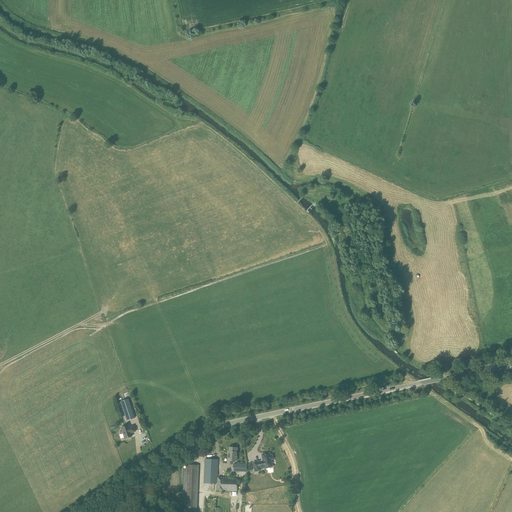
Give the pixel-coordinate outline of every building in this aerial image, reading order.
[(128,399),(123,400),(120,402),(127,421),(135,418),(128,399)] [(123,433),(125,439),(132,436),(131,433),(135,432),(133,426),(129,428),(128,425),(121,428),(122,429),(120,432),(123,433)] [(237,448),(229,448),(229,454),(228,454),(227,464),(233,464),(233,461),(237,461),(237,448)] [(259,462),(253,463),(255,472),(261,471),(261,469),(264,468),(265,468),(269,468),(268,466),(272,465),(271,460),(272,459),(272,458),(272,457),(272,456),(271,455),(270,456),(270,453),(269,453),(268,453),(267,454),(266,454),(262,455),(263,460),(262,462),(259,462)] [(218,460),(206,459),(204,483),(216,484),(217,476),(218,460)] [(196,511),(199,465),(187,465),(184,464),(181,511),(196,511)] [(224,477),(217,477),(217,490),(237,491),(238,478),(224,478),(224,477)] [(215,511),(216,499),(205,499),(204,511),(215,511)]
